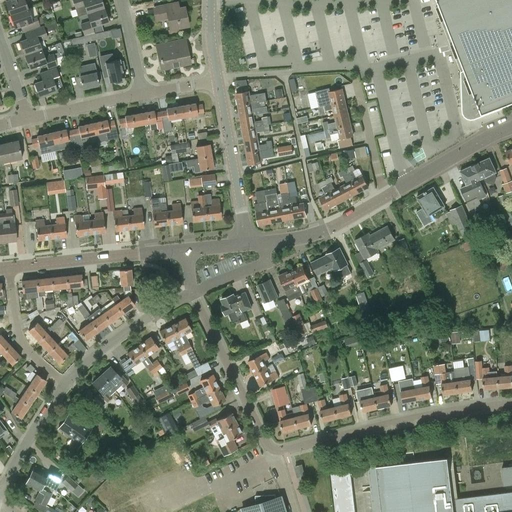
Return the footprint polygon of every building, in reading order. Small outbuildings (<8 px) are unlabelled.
[(9,0),(5,1),(10,14),(27,8),(24,0),(9,0)] [(78,16),(87,13),(104,8),(101,0),(72,0),(76,9),(78,16)] [(511,103),(511,0),(436,0),(439,7),(436,8),(443,25),(451,46),(456,58),(461,72),(463,110),(463,114),(465,117),(468,119),(472,120),(475,119),(507,107),(508,107),(509,106),(508,105),(511,103)] [(177,3),(160,7),(162,19),(168,18),(170,30),(188,26),(184,8),(178,9),(177,3)] [(27,8),(10,14),(15,28),(20,26),(22,31),(39,25),(36,17),(31,19),(27,8)] [(104,8),(87,13),(90,22),(81,24),(84,35),(93,32),(92,27),(108,22),(104,8)] [(20,41),(25,55),(41,49),(38,40),(47,37),(45,33),(57,28),(55,22),(34,30),(36,36),(20,41)] [(72,45),(112,36),(111,30),(84,36),(71,39),(72,45)] [(186,39),(157,45),(161,69),(190,63),(186,39)] [(44,57),(41,49),(25,55),(30,68),(45,63),(47,69),(66,62),(64,55),(54,59),(53,54),(44,57)] [(122,80),(124,79),(122,71),(125,71),(123,61),(120,62),(119,60),(113,61),(111,54),(104,56),(104,58),(100,59),(103,76),(108,75),(110,83),(115,81),(115,84),(122,82),(122,80)] [(99,85),(96,72),(94,63),(77,67),(83,89),(99,85)] [(58,69),(61,75),(69,72),(67,66),(58,69)] [(40,97),(57,91),(54,81),(60,79),(56,68),(43,72),(46,79),(35,83),(33,84),(32,86),(34,93),(36,94),(38,93),(40,97)] [(236,79),(236,86),(267,85),(267,98),(284,98),(284,86),(281,86),(280,78),(236,79)] [(297,90),(294,79),(289,80),(292,91),(297,90)] [(324,107),(345,102),(342,90),(330,93),(330,89),(316,93),(320,108),(324,107)] [(237,93),(239,106),(264,101),(267,101),(265,93),(250,96),(249,91),(237,93)] [(239,106),(241,117),(253,115),(252,109),(260,107),(260,110),(266,109),(264,101),(239,106)] [(348,113),(345,102),(324,107),(333,105),(335,116),(348,113)] [(195,103),(181,106),(183,117),(198,114),(197,113),(204,112),(203,105),(196,106),(195,103)] [(169,120),(183,117),(181,106),(167,109),(167,111),(161,112),(162,119),(168,118),(169,120)] [(154,111),(140,114),(141,124),(156,122),(156,121),(162,119),(161,112),(154,113),(154,111)] [(350,125),(348,113),(335,116),(337,123),(329,125),(328,121),(322,122),(324,131),(325,131),(350,125)] [(127,127),(141,124),(140,114),(125,116),(125,118),(119,120),(120,127),(127,126),(127,127)] [(254,122),(253,115),(241,117),(244,129),(269,125),(267,117),(262,118),(263,121),(254,122)] [(299,123),(309,121),(308,115),(298,117),(299,123)] [(107,120),(93,123),(96,134),(95,135),(97,142),(118,137),(114,121),(108,122),(107,120)] [(96,134),(93,123),(79,127),(79,129),(73,130),(75,138),(81,137),(81,138),(95,135),(96,134)] [(244,129),(246,141),(258,139),(256,132),(264,131),(265,134),(270,133),(269,125),(244,129)] [(339,133),(341,140),(353,137),(350,125),(325,131),(324,131),(309,134),(311,142),(332,137),(331,135),(339,133)] [(69,140),(69,139),(75,138),(73,130),(67,132),(66,130),(52,133),(54,144),(56,150),(66,148),(64,141),(69,140)] [(188,142),(199,140),(197,130),(186,132),(188,142)] [(32,140),(34,148),(40,146),(40,147),(45,146),(46,152),(56,150),(54,144),(52,133),(38,137),(38,139),(32,140)] [(246,141),(248,153),(273,149),(272,141),(267,142),(267,144),(259,146),(258,139),(246,141)] [(10,161),(22,158),(19,140),(6,143),(10,161)] [(170,145),(171,154),(177,153),(190,151),(188,142),(170,145)] [(0,162),(10,161),(6,143),(0,144),(0,162)] [(198,158),(211,156),(209,144),(196,147),(198,158)] [(284,146),(286,154),(293,153),(291,145),(284,146)] [(356,147),(357,157),(369,156),(368,146),(356,147)] [(275,156),(273,149),(248,153),(250,165),(262,163),(261,159),(275,156)] [(191,151),(178,153),(179,160),(192,158),(191,151)] [(214,160),(212,161),(211,156),(198,158),(200,170),(201,170),(213,168),(213,167),(215,167),(214,160)] [(201,171),(201,170),(200,170),(198,158),(186,160),(187,167),(193,166),(194,173),(201,171)] [(495,173),(496,173),(490,158),(475,165),(481,179),(483,178),(484,178),(486,182),(493,185),(497,178),(495,173)] [(308,164),(310,171),(320,168),(318,161),(308,164)] [(171,179),(169,172),(168,164),(160,165),(163,180),(171,179)] [(346,169),(358,193),(369,187),(360,169),(358,170),(357,169),(355,170),(352,165),(346,169)] [(461,171),(467,185),(461,188),(468,202),(478,198),(478,199),(485,196),(478,180),(481,179),(475,165),(461,171)] [(72,179),(81,177),(80,167),(70,169),(72,179)] [(511,180),(511,181),(507,168),(501,170),(505,183),(502,184),(506,193),(511,190),(511,180)] [(342,188),(347,198),(358,193),(346,169),(338,173),(341,178),(344,176),(348,184),(342,188)] [(105,173),(106,183),(124,182),(124,172),(105,173)] [(203,186),(216,184),(214,174),(202,176),(203,186)] [(337,204),(347,198),(342,188),(336,190),(332,182),(334,181),(331,177),(324,180),(337,204)] [(65,192),(64,180),(46,183),(48,195),(65,192)] [(320,199),(325,210),(337,204),(324,180),(317,184),(320,189),(322,188),(327,195),(320,199)] [(428,216),(430,215),(433,220),(447,212),(444,206),(445,206),(434,187),(417,197),(428,216)] [(10,206),(18,205),(16,189),(8,190),(10,206)] [(271,223),(264,190),(256,192),(258,203),(254,204),(259,225),(271,223)] [(264,190),(271,223),(283,221),(277,193),(266,195),(265,190),(264,190)] [(277,193),(283,221),(294,218),(289,192),(281,194),(283,202),(279,203),(277,193)] [(289,192),(294,218),(306,216),(304,204),(297,205),(296,197),(290,198),(289,192)] [(205,207),(207,220),(222,218),(219,199),(211,200),(210,193),(204,194),(205,207)] [(207,220),(205,207),(204,194),(197,195),(198,201),(190,202),(193,222),(207,220)] [(511,210),(506,194),(499,197),(505,214),(511,211),(511,210)] [(67,197),(67,199),(68,211),(76,210),(74,196),(67,197)] [(106,201),(106,202),(107,211),(114,210),(112,196),(105,196),(106,201)] [(158,198),(151,199),(154,226),(168,224),(167,211),(165,201),(160,202),(158,198)] [(173,210),(167,211),(168,224),(183,223),(181,204),(172,205),(173,210)] [(470,225),(462,205),(451,210),(459,229),(470,225)] [(133,215),(128,216),(130,229),(144,227),(142,208),(133,209),(133,215)] [(130,229),(128,216),(122,217),(122,210),(113,212),(115,231),(130,229)] [(4,213),(8,242),(17,241),(15,222),(13,222),(12,212),(4,213)] [(95,220),(89,220),(91,234),(105,232),(103,213),(94,214),(95,220)] [(91,234),(89,220),(84,221),(83,215),(74,216),(77,236),(91,234)] [(51,225),(52,238),(67,236),(64,217),(56,218),(57,224),(51,225)] [(38,240),(52,238),(51,225),(45,226),(44,220),(36,221),(38,240)] [(388,227),(371,236),(377,249),(395,239),(388,227)] [(377,249),(371,236),(370,236),(368,233),(355,241),(365,259),(378,252),(377,249)] [(411,254),(408,246),(402,249),(406,256),(411,254)] [(328,255),(334,267),(340,279),(352,273),(340,249),(334,252),(333,251),(328,254),(328,255)] [(318,275),(334,267),(328,255),(327,255),(312,263),(318,275)] [(367,277),(374,274),(367,260),(360,263),(367,277)] [(309,281),(310,280),(303,266),(292,271),(291,271),(302,295),(308,292),(306,289),(311,286),(309,281)] [(124,286),(124,292),(127,292),(127,290),(130,290),(130,285),(132,285),(131,269),(120,270),(121,286),(124,286)] [(279,276),(286,291),(288,297),(300,292),(301,295),(302,295),(291,271),(292,271),(279,276)] [(67,287),(83,285),(81,274),(66,275),(67,287)] [(53,289),(67,287),(66,275),(51,277),(53,289)] [(38,291),(53,289),(51,277),(36,279),(38,291)] [(22,292),(38,291),(36,279),(21,281),(22,292)] [(264,303),(278,297),(271,280),(257,286),(264,303)] [(317,305),(324,302),(317,288),(310,291),(317,305)] [(122,313),(124,315),(130,310),(129,309),(135,304),(129,296),(131,295),(130,290),(127,290),(127,292),(124,292),(125,298),(116,304),(122,313)] [(371,316),(364,292),(356,294),(364,318),(371,316)] [(228,315),(229,314),(232,323),(239,320),(240,323),(248,320),(245,313),(244,314),(243,311),(252,308),(246,293),(235,297),(234,294),(221,299),(224,306),(222,307),(226,315),(228,314),(228,315)] [(100,300),(97,294),(92,298),(95,303),(100,300)] [(110,322),(122,313),(116,304),(115,305),(112,301),(101,309),(103,313),(110,322)] [(90,315),(82,305),(78,308),(85,319),(87,317),(90,315)] [(289,327),(295,324),(288,309),(282,312),(288,327),(289,327)] [(91,322),(97,331),(110,322),(103,313),(98,317),(94,312),(90,315),(87,317),(91,322)] [(295,324),(300,334),(308,331),(300,313),(292,317),(295,324)] [(186,353),(192,350),(188,343),(184,334),(191,331),(185,318),(172,325),(186,353)] [(63,323),(59,319),(49,328),(53,332),(63,323)] [(314,333),(329,327),(326,319),(311,325),(314,333)] [(91,322),(78,331),(85,340),(97,331),(91,322)] [(39,341),(47,334),(37,323),(29,330),(39,341)] [(295,324),(289,327),(294,339),(301,336),(300,334),(295,324)] [(186,353),(172,325),(159,331),(165,344),(173,339),(177,347),(177,348),(181,356),(186,353)] [(475,330),(475,341),(490,340),(490,329),(475,330)] [(78,339),(72,331),(68,335),(72,340),(73,340),(75,342),(78,339)] [(39,341),(49,352),(57,345),(47,334),(39,341)] [(0,351),(2,353),(10,346),(0,335),(0,351)] [(352,337),(355,344),(361,343),(358,335),(352,337)] [(147,356),(158,348),(150,337),(139,345),(147,356)] [(71,353),(76,348),(72,344),(67,348),(71,353)] [(67,356),(57,345),(49,352),(59,363),(67,356)] [(147,356),(139,345),(127,354),(135,365),(141,361),(146,369),(148,368),(147,366),(152,363),(147,356)] [(20,357),(10,346),(2,353),(12,364),(20,357)] [(255,374),(267,368),(264,362),(269,359),(266,352),(248,361),(255,374)] [(157,360),(152,363),(157,371),(162,367),(157,360)] [(157,371),(152,363),(147,366),(148,368),(152,374),(157,371)] [(458,393),(456,382),(449,383),(447,373),(445,363),(433,365),(434,370),(436,385),(442,384),(443,395),(458,393)] [(35,368),(30,364),(26,368),(30,373),(35,368)] [(505,366),(506,376),(498,377),(499,388),(511,386),(511,370),(511,365),(505,366)] [(456,382),(458,393),(472,391),(469,370),(469,366),(454,369),(456,382)] [(102,374),(116,391),(122,386),(123,388),(128,383),(121,375),(119,376),(110,367),(102,374)] [(391,381),(397,380),(394,367),(389,368),(391,381)] [(499,388),(498,377),(490,378),(489,367),(482,368),(484,390),(499,388)] [(270,374),(267,368),(255,374),(261,387),(279,378),(275,371),(270,374)] [(301,390),(308,388),(304,373),(297,375),(301,390)] [(37,374),(35,377),(28,387),(37,393),(46,380),(37,374)] [(110,396),(116,391),(102,374),(92,383),(101,392),(99,394),(107,402),(112,398),(110,396)] [(190,402),(199,397),(206,394),(219,387),(212,375),(200,381),(203,387),(195,391),(195,392),(187,396),(190,402)] [(358,385),(355,375),(348,377),(351,387),(358,385)] [(421,377),(423,387),(416,389),(418,400),(432,397),(428,376),(421,377)] [(348,377),(341,379),(344,390),(351,388),(348,377)] [(418,400),(416,389),(408,390),(406,380),(399,382),(403,403),(418,400)] [(174,387),(178,395),(190,390),(186,381),(174,387)] [(380,386),(382,395),(375,397),(377,408),(392,405),(387,384),(380,386)] [(132,398),(138,394),(133,385),(126,390),(132,398)] [(2,392),(7,395),(9,392),(10,393),(11,391),(5,387),(3,390),(2,392)] [(29,406),(37,393),(28,387),(20,400),(29,406)] [(225,401),(219,387),(206,394),(199,397),(202,403),(209,400),(213,407),(225,401)] [(377,408),(375,397),(367,399),(365,389),(358,391),(363,411),(377,408)] [(157,404),(174,396),(171,390),(155,398),(157,404)] [(7,395),(8,395),(13,399),(16,394),(11,391),(10,393),(9,392),(7,395)] [(339,396),(342,406),(335,407),(337,418),(352,414),(347,394),(339,396)] [(288,404),(286,395),(274,398),(277,407),(288,404)] [(97,413),(104,406),(95,397),(88,404),(97,413)] [(202,403),(199,397),(190,402),(193,408),(202,403)] [(337,418),(335,407),(327,409),(325,399),(318,401),(323,421),(337,418)] [(20,418),(29,406),(20,400),(11,412),(20,418)] [(295,417),(297,428),(312,425),(306,404),(292,408),(295,417)] [(283,432),(297,428),(295,417),(287,419),(284,410),(278,411),(283,432)] [(170,412),(161,416),(169,434),(178,431),(170,412)] [(232,413),(217,420),(216,418),(207,422),(214,435),(237,423),(232,413)] [(77,450),(81,445),(91,430),(69,414),(59,429),(74,440),(70,445),(77,450)] [(190,424),(194,431),(208,424),(204,417),(190,424)] [(232,438),(242,434),(237,423),(214,435),(216,440),(215,440),(223,456),(237,448),(232,438)] [(511,511),(511,492),(458,499),(453,457),(368,468),(373,511),(511,511)] [(298,477),(305,476),(302,465),(295,467),(298,477)] [(511,466),(502,468),(504,486),(511,484),(511,466)] [(33,469),(29,476),(48,486),(49,483),(55,486),(59,479),(48,474),(47,476),(33,469)] [(331,473),(335,511),(354,511),(350,471),(331,473)] [(46,490),(48,486),(29,476),(25,484),(39,491),(36,498),(35,501),(45,506),(52,492),(46,490)] [(71,492),(78,485),(68,476),(61,482),(71,492)] [(241,509),(242,511),(286,511),(282,497),(276,499),(275,495),(255,496),(256,505),(241,509)]
